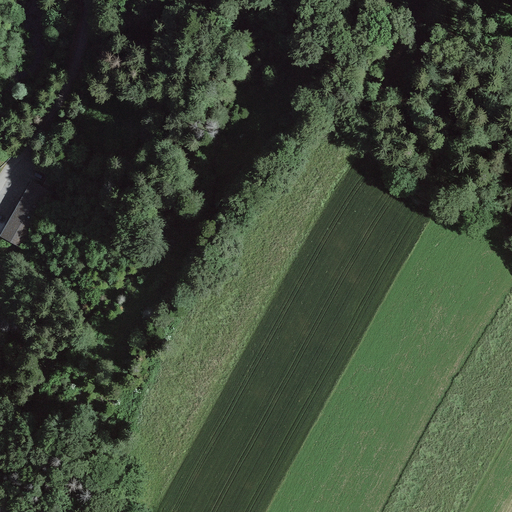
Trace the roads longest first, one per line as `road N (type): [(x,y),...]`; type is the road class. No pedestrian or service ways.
road 1 (track): [(417,30),(328,141),(137,434),(174,511)]
road 2 (track): [(0,183),(69,80),(89,0)]
road 3 (track): [(415,15),(463,131),(511,183)]
